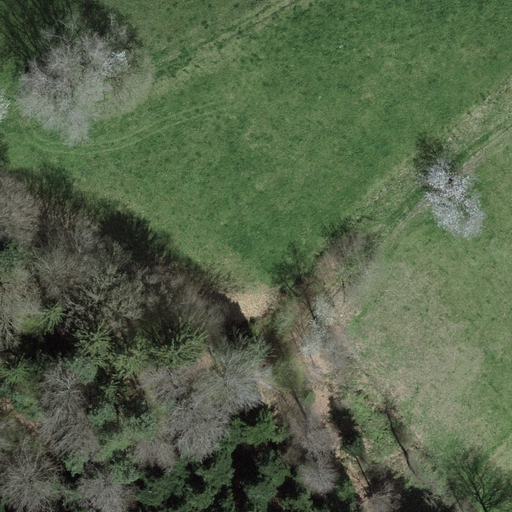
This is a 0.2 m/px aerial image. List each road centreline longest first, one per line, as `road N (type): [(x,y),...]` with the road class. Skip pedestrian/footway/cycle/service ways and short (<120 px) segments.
road 1 (track): [(0,453),(159,431),(219,405),(279,350),(403,209),(511,119)]
road 2 (track): [(0,112),(166,67),(289,0)]
